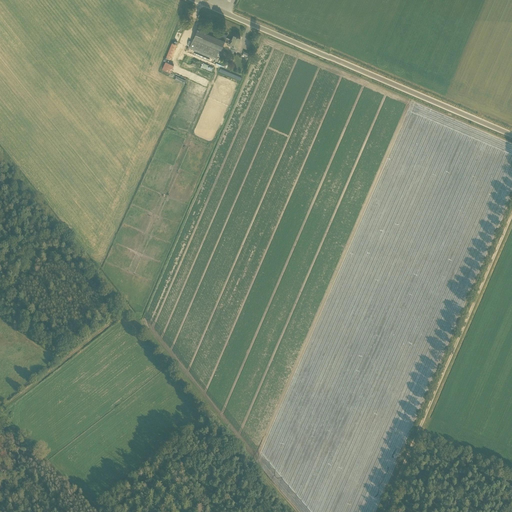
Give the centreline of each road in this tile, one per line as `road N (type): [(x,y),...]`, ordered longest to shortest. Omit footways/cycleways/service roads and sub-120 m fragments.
road 1 (tertiary): [(511,135),(195,0)]
road 2 (track): [(380,511),(511,212)]
road 3 (track): [(290,511),(128,310)]
road 4 (track): [(128,310),(0,150)]
road 5 (track): [(0,412),(128,310)]
